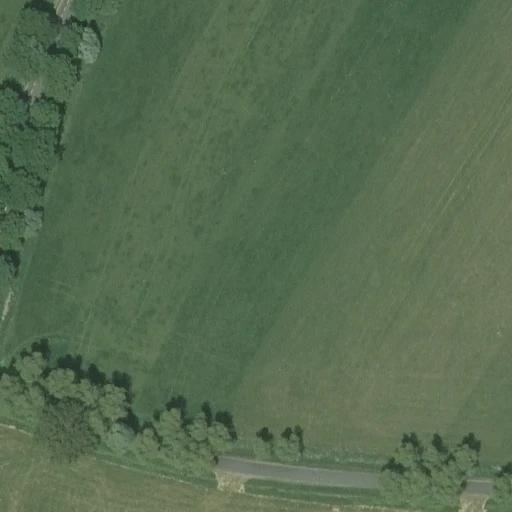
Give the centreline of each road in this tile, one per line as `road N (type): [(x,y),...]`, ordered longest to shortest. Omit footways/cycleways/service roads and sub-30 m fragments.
road 1 (unclassified): [(511,490),(260,471),(165,454),(65,422),(0,390)]
road 2 (tertiary): [(0,206),(63,0)]
